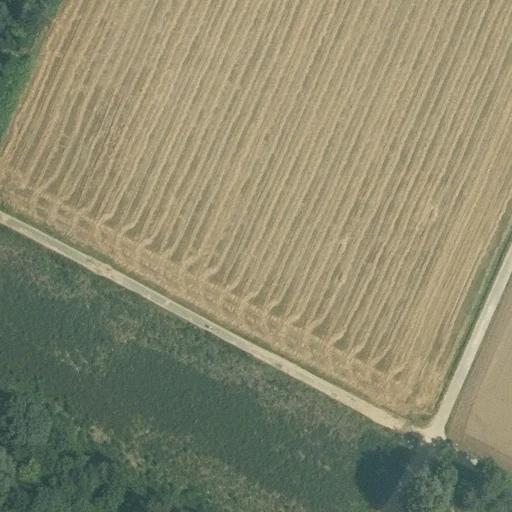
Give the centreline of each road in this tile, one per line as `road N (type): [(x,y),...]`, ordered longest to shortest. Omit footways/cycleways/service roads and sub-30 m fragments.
road 1 (track): [(0,223),(511,491)]
road 2 (track): [(511,271),(435,452)]
